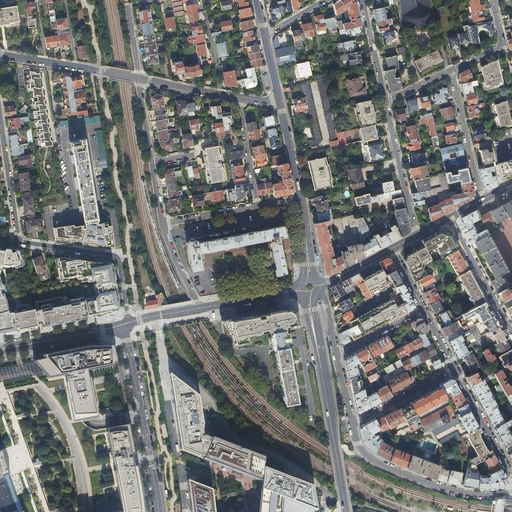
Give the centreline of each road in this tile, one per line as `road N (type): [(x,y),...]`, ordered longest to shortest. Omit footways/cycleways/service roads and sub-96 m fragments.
road 1 (tertiary): [(158,511),(123,324)]
road 2 (residential): [(351,422),(361,450),(381,465),(454,491),(510,490)]
road 3 (residential): [(129,322),(117,258),(17,240)]
road 4 (residential): [(415,236),(384,102)]
road 5 (secondary): [(308,293),(332,427)]
road 6 (secondary): [(332,427),(312,293)]
road 7 (residential): [(450,70),(480,201)]
road 8 (residential): [(511,332),(450,217)]
road 9 (residential): [(0,112),(17,240)]
road 10 (secondary): [(123,324),(0,350)]
road 11 (residential): [(454,368),(511,476)]
